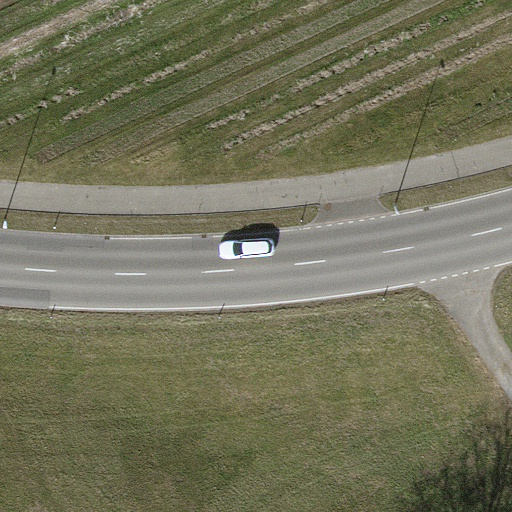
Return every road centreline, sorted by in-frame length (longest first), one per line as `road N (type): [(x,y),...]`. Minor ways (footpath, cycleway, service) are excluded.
road 1 (secondary): [(511,229),(302,271),(134,283),(0,272)]
road 2 (track): [(435,249),(511,379)]
